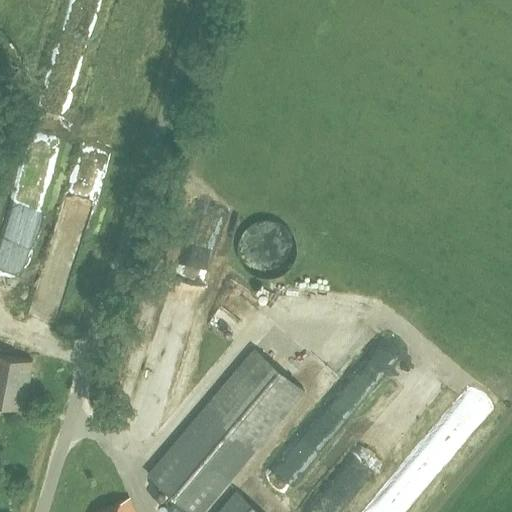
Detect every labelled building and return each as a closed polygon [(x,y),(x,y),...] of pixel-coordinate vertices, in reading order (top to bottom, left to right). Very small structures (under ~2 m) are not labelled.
[(309,277),(307,287),(330,290),(332,281),(309,277)] [(384,342),(363,373),(380,384),(400,353),(384,342)] [(203,511),(258,448),(305,393),(254,349),(148,473),(187,506),(182,511),(203,511)] [(33,360),(0,354),(0,404),(25,409),(33,360)] [(315,511),(344,511),(419,437),(400,418),(311,508),(315,511)] [(293,485),(328,452),(313,436),(278,469),(293,485)] [(377,511),(410,511),(443,480),(427,464),(377,511)] [(263,511),(237,490),(218,511),(263,511)] [(137,511),(132,499),(100,511),(137,511)]
